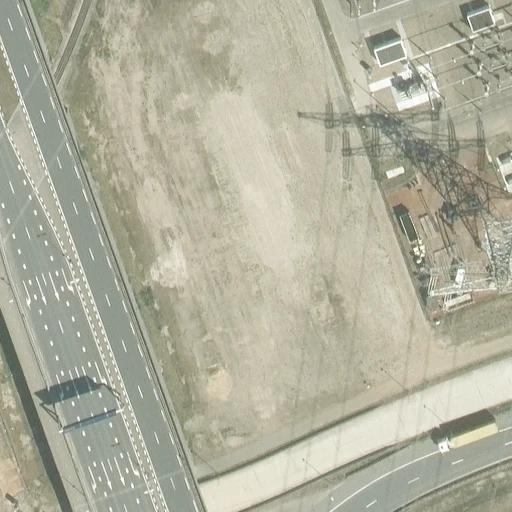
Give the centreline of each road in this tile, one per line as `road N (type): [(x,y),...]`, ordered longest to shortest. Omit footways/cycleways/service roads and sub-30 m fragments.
road 1 (secondary): [(183,511),(4,0)]
road 2 (secondary): [(0,149),(127,511)]
road 3 (trunk): [(511,441),(437,468),(358,511)]
